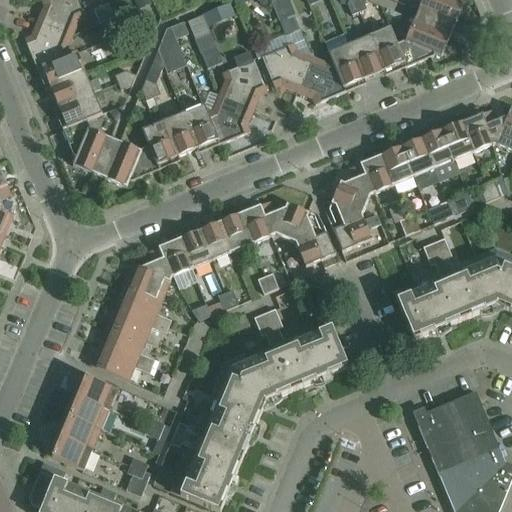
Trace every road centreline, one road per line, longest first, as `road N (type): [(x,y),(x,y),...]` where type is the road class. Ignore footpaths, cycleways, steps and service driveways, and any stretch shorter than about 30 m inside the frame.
road 1 (residential): [(511,68),(70,251)]
road 2 (residential): [(0,428),(70,251)]
road 3 (residential): [(70,251),(0,84)]
road 4 (residential): [(348,265),(404,391)]
road 5 (residential): [(357,414),(317,431),(283,511)]
